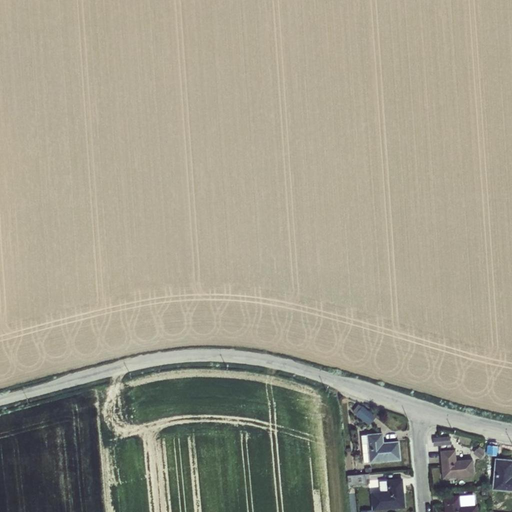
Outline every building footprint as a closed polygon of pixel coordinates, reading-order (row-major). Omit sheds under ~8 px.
[(362,406),(355,414),(368,425),(375,417),(362,406)] [(366,434),(360,435),(363,462),(368,462),(369,463),(400,460),(399,441),(383,442),(382,433),(366,434)] [(449,436),(432,438),(433,446),(450,445),(449,436)] [(476,448),(472,453),(481,460),(485,455),(482,453),(484,450),(479,446),(477,448),(476,448)] [(455,449),(439,451),(442,479),(473,476),(472,459),(456,460),(455,449)] [(511,460),(494,459),(492,489),(511,491),(511,475),(511,476),(511,473),(511,460)] [(368,473),(347,475),(348,485),(369,483),(368,473)] [(379,491),(370,492),(372,510),(405,507),(402,478),(386,480),(386,481),(379,481),(379,491)] [(459,495),(443,496),(444,511),(476,511),(476,505),(474,505),(473,495),(459,496),(459,495)] [(497,500),(492,505),(498,511),(504,506),(497,500)]
